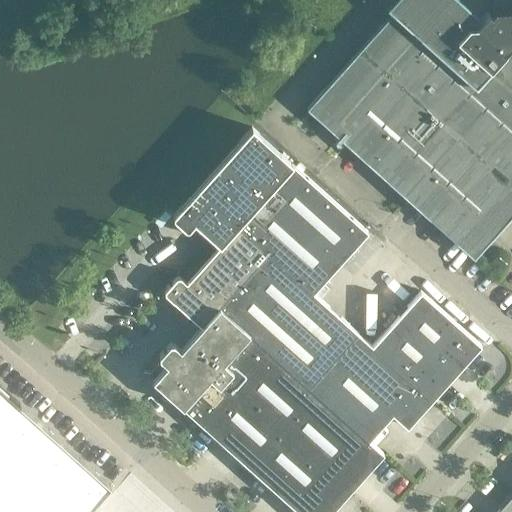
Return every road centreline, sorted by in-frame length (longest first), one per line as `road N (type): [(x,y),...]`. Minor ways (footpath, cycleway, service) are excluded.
road 1 (unclassified): [(211,511),(0,319)]
road 2 (unclassified): [(511,333),(327,170)]
road 3 (unclassified): [(410,511),(511,397)]
